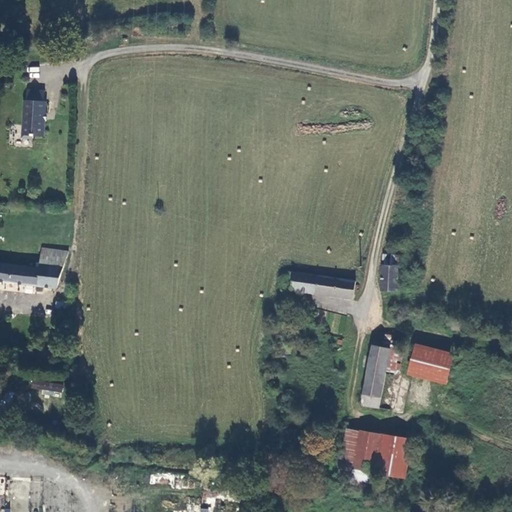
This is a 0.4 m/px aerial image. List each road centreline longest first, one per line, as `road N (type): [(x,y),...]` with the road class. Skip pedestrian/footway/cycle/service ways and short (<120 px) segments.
road 1 (unclassified): [(422,83),(176,45),(92,58),(83,74),(74,260),(58,294),(0,309)]
road 2 (unclassified): [(361,318),(422,83)]
